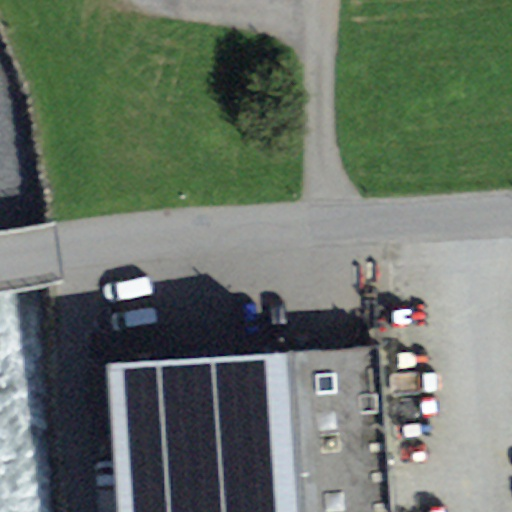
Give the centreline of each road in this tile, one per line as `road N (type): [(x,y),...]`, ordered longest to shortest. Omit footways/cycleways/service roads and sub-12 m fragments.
road 1 (unclassified): [(58,249),(511,212)]
road 2 (unknown): [(475,215),(495,511)]
